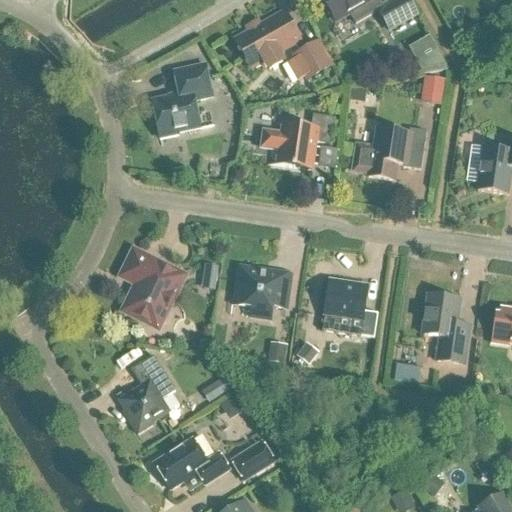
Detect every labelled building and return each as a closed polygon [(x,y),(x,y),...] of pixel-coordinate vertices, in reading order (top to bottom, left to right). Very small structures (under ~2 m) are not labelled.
[(355,28),(378,15),(389,34),(417,18),(406,0),(399,0),(382,10),(375,0),(321,0),(336,25),(350,17),(355,28)] [(252,71),(263,65),(268,75),(286,65),(280,55),(299,44),(284,17),(236,44),(252,71)] [(470,44),(483,37),(477,28),(465,35),(470,44)] [(308,82),(331,69),(318,47),(295,59),(308,82)] [(194,105),(212,101),(205,68),(174,75),(179,98),(152,104),(160,143),(179,139),(178,137),(200,132),(194,105)] [(424,80),(420,106),(440,108),(444,83),(424,80)] [(364,106),(365,95),(350,92),(348,104),(364,106)] [(274,125),(274,127),(280,128),(279,135),(262,132),(259,153),(276,155),(275,166),(268,165),(267,168),(309,174),(313,146),(331,148),(335,121),(313,118),(311,131),(274,125)] [(421,174),(427,135),(410,133),(409,137),(377,133),(374,152),(357,149),(353,175),(369,177),(368,181),(394,185),(396,168),(404,169),(403,171),(421,174)] [(511,172),(511,144),(504,143),(503,154),(484,151),(477,195),(507,199),(511,172)] [(125,312),(127,316),(154,330),(160,328),(163,321),(161,315),(169,299),(175,297),(181,284),(179,278),(137,257),(133,258),(122,280),(137,288),(139,293),(130,296),(131,300),(125,312)] [(286,312),(291,278),(275,276),(275,280),(267,279),(268,275),(245,271),(243,285),(237,284),(234,308),(252,311),(251,321),(270,324),(272,310),(286,312)] [(213,295),(215,283),(201,281),(199,293),(213,295)] [(374,342),(378,317),(364,315),(368,290),(329,284),(324,319),(353,323),(351,338),(374,342)] [(463,371),(469,331),(455,329),(458,304),(428,299),(422,339),(438,341),(435,367),(463,371)] [(511,314),(501,313),(498,328),(494,328),(491,347),(508,349),(509,345),(511,345),(511,314)] [(226,329),(216,328),(214,343),(224,344),(226,329)] [(285,367),(287,348),(271,346),(268,365),(285,367)] [(309,370),(319,357),(306,347),(296,360),(309,370)] [(176,395),(153,359),(131,374),(141,390),(119,404),(130,423),(128,424),(138,439),(154,429),(152,427),(170,416),(162,403),(176,395)] [(213,404),(231,392),(223,381),(206,393),(213,404)] [(463,398),(465,386),(452,384),(451,396),(463,398)] [(225,417),(236,419),(244,414),(235,400),(220,410),(225,417)] [(192,443),(153,467),(171,494),(197,477),(205,489),(229,474),(219,457),(206,465),(192,443)] [(262,446),(231,465),(244,485),(274,466),(262,446)] [(434,502),(444,488),(432,478),(421,492),(434,502)] [(405,493),(390,502),(395,511),(398,511),(411,505),(405,493)] [(511,511),(502,497),(478,511),(511,511)]
